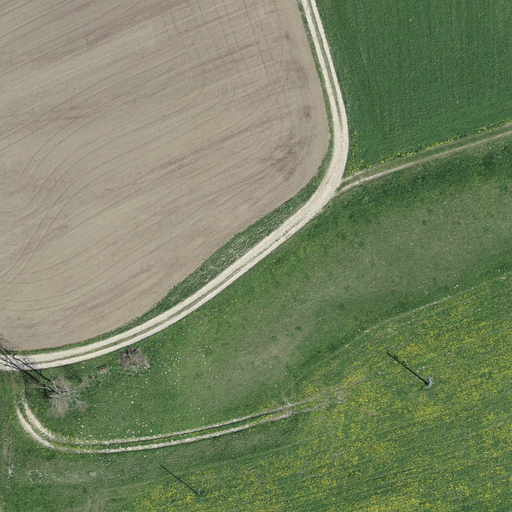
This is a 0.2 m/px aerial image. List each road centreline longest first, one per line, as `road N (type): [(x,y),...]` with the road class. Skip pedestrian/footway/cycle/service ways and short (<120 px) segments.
road 1 (track): [(0,371),(153,332),(332,199),(347,147),(309,0)]
road 2 (track): [(511,132),(332,199)]
